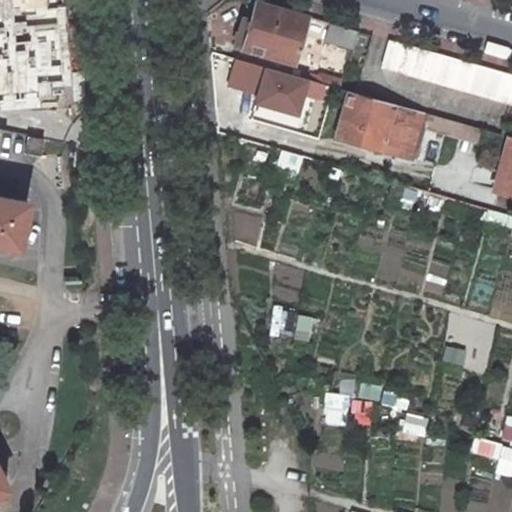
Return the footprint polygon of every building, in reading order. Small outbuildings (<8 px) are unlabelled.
[(53,0),(0,0),(0,112),(47,109),(45,91),(62,89),(53,0)] [(255,5),(242,51),(292,66),(305,19),(255,5)] [(331,26),(326,42),(353,49),(357,33),(331,26)] [(511,90),(511,76),(389,42),(382,69),(508,104),(511,90)] [(334,89),(261,69),(240,144),(313,164),(334,89)] [(334,141),(384,155),(397,107),(347,93),(334,141)] [(448,121),(397,107),(384,155),(410,163),(420,129),(444,136),(448,122),(448,121)] [(500,136),(448,121),(448,122),(444,136),(496,150),(500,136)] [(28,134),(24,150),(39,153),(42,137),(28,134)] [(511,139),(503,137),(493,174),(505,178),(511,153),(511,139)] [(501,195),(511,197),(511,153),(505,178),(501,195)] [(29,199),(0,193),(0,242),(18,245),(29,199)]
